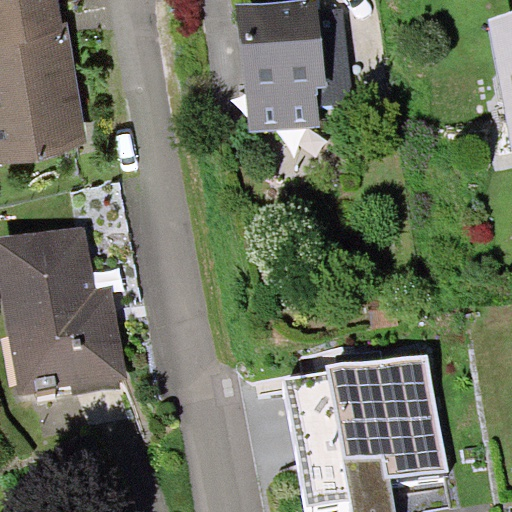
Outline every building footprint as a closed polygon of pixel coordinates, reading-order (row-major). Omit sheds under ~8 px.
[(0,0),(0,24),(62,15),(59,0),(0,0)] [(268,5),(237,8),(251,134),(322,127),(319,107),(355,103),(345,9),(319,11),(317,0),(311,1),(281,4),(268,5)] [(0,24),(0,147),(88,134),(70,26),(68,14),(62,15),(0,24)] [(511,23),(490,28),(511,140),(511,23)] [(85,229),(0,243),(0,292),(18,401),(129,382),(117,314),(113,289),(96,292),(85,229)] [(367,300),(372,326),(399,321),(394,295),(367,300)] [(427,359),(284,387),(307,511),(310,511),(352,504),(353,511),(394,511),(389,483),(449,471),(427,359)] [(101,443),(57,461),(77,511),(116,511),(127,508),(101,443)]
